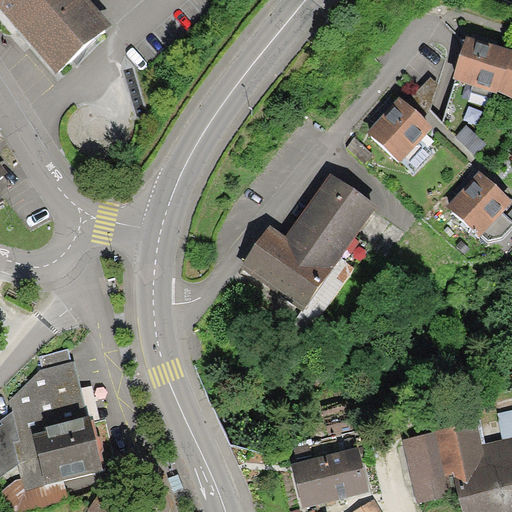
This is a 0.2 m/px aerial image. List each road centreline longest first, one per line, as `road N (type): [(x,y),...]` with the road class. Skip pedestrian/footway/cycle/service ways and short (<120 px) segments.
road 1 (tertiary): [(221,511),(156,338),(160,233)]
road 2 (tertiary): [(160,233),(194,148),(305,0)]
road 3 (residential): [(84,213),(53,185),(0,99)]
